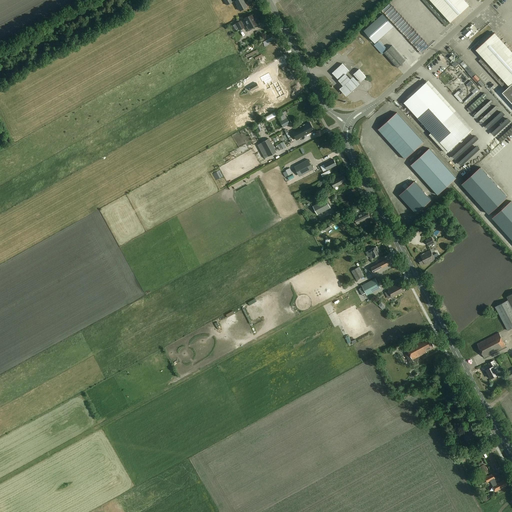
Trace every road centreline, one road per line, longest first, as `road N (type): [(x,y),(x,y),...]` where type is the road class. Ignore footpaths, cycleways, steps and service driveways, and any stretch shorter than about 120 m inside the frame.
road 1 (primary): [(511,457),(350,153),(349,124)]
road 2 (unclassified): [(349,124),(489,0)]
road 3 (primary): [(349,124),(327,110),(268,0)]
